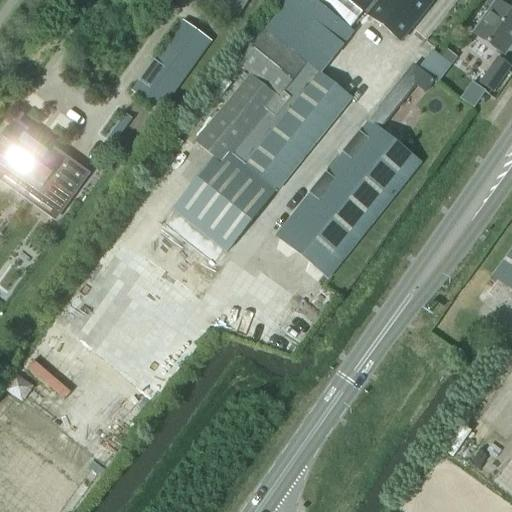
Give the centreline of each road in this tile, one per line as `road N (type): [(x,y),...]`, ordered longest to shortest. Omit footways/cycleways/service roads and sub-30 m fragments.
road 1 (secondary): [(511,137),(430,250),(381,338)]
road 2 (secondary): [(381,338),(258,511)]
road 3 (secondary): [(381,338),(511,173)]
